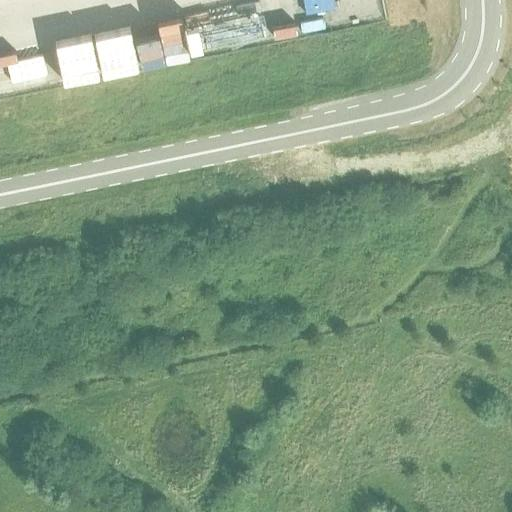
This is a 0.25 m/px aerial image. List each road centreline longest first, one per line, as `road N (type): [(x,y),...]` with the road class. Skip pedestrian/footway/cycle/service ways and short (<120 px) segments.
road 1 (track): [(511,367),(473,348),(372,323),(0,399)]
road 2 (unclassified): [(0,195),(511,89)]
